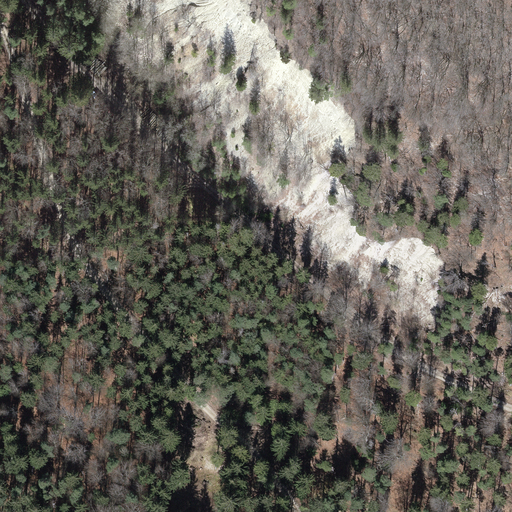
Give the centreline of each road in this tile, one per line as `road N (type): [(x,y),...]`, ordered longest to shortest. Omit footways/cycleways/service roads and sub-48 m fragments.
road 1 (track): [(511,409),(481,401),(344,309),(67,59),(29,0)]
road 2 (track): [(0,22),(77,235),(294,511)]
